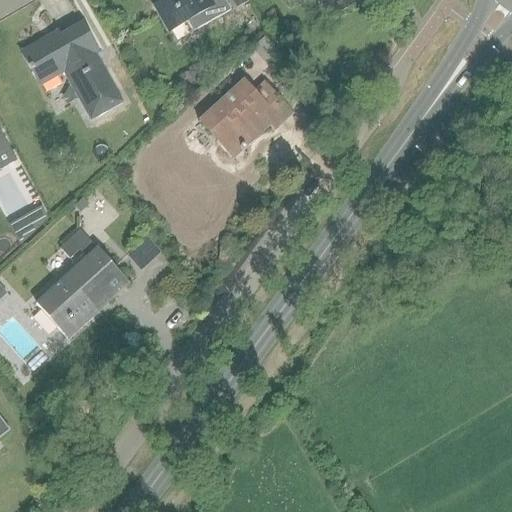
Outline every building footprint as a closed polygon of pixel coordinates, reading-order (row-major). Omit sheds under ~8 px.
[(162,0),(164,2),(154,7),(169,33),(187,23),(193,34),(232,12),(225,0),(162,0)] [(330,0),(331,1),(322,5),(329,18),(356,3),(354,0),(330,0)] [(63,74),(80,103),(86,100),(97,119),(122,105),(95,56),(98,54),(82,25),(59,38),(57,34),(21,55),(39,87),(63,74)] [(272,48),(259,59),(267,68),(280,56),(272,48)] [(231,159),(241,150),(243,152),(245,149),(244,147),(276,118),(282,125),(293,115),(265,84),(254,93),(244,82),(198,123),(231,159)] [(0,171),(16,162),(0,133),(0,171)] [(82,200),(73,208),(79,214),(87,206),(82,200)] [(40,209),(32,213),(40,227),(47,220),(40,209)] [(79,231),(59,248),(68,259),(88,241),(79,231)] [(136,254),(148,268),(169,251),(157,237),(136,254)] [(98,249),(35,305),(67,340),(129,285),(98,249)] [(0,420),(0,438),(9,432),(0,420)]
